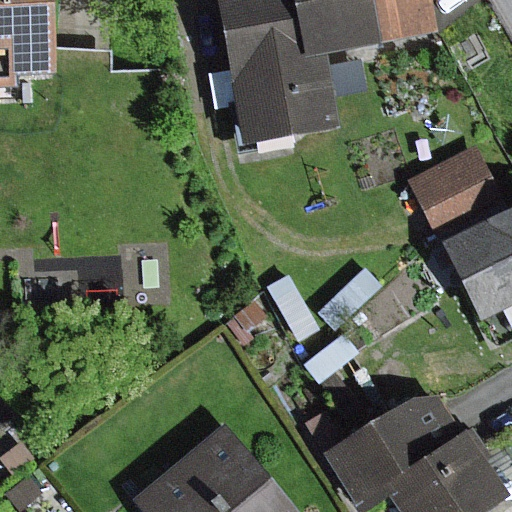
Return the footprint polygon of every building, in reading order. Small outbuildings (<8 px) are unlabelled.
[(0,0),(0,92),(14,92),(13,81),(53,79),(48,0),(0,0)] [(214,0),(240,149),(338,130),(326,59),(380,46),(370,0),(214,0)] [(370,0),(380,46),(437,36),(431,0),(370,0)] [(476,149),(408,183),(437,240),(505,206),(476,149)] [(511,211),(441,247),(491,346),(511,335),(511,211)] [(411,402),(322,458),(356,511),(372,511),(389,501),(396,511),(490,511),(509,499),(439,398),(411,402)] [(292,511),(221,427),(130,503),(136,511),(292,511)]
